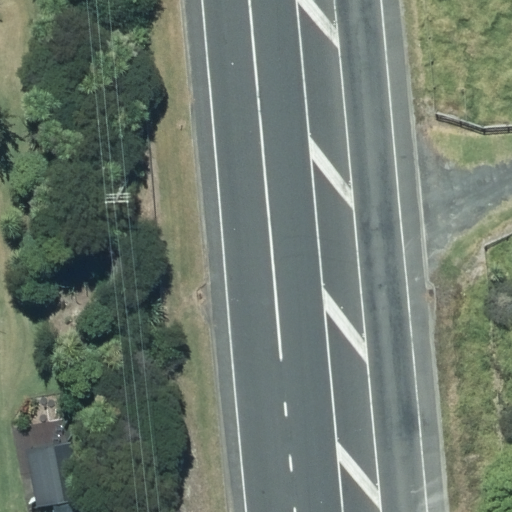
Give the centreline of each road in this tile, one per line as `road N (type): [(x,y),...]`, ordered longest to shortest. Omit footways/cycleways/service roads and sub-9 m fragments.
road 1 (residential): [(292,511),(253,359),(219,0)]
road 2 (primary): [(316,0),(364,511)]
